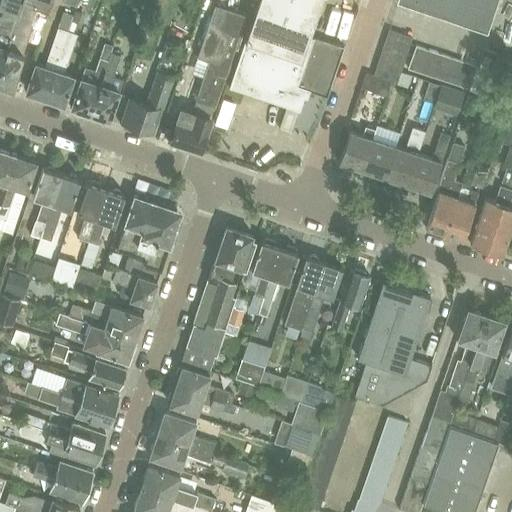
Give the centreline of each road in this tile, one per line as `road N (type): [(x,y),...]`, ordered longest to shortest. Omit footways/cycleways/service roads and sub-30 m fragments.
road 1 (residential): [(105,511),(217,176)]
road 2 (unclassified): [(217,176),(0,102)]
road 3 (unclassified): [(511,275),(305,205)]
road 4 (residential): [(305,205),(376,0)]
